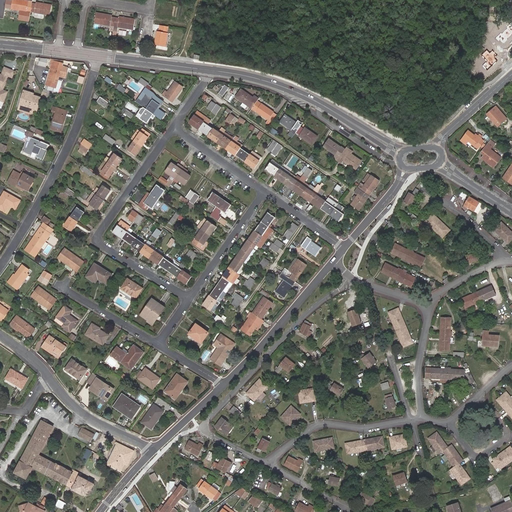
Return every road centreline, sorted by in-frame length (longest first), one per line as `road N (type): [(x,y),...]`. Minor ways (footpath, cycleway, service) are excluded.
road 1 (residential): [(173,126),(94,240),(190,298)]
road 2 (residential): [(99,56),(73,135),(0,265)]
road 3 (residential): [(200,428),(352,277)]
road 4 (tertiary): [(210,70),(308,97),(402,153)]
road 5 (tertiary): [(224,385),(335,261)]
road 6 (residential): [(410,419),(314,425),(268,464)]
road 7 (residential): [(190,298),(264,191)]
road 8 (residential): [(153,452),(80,411),(51,379)]
